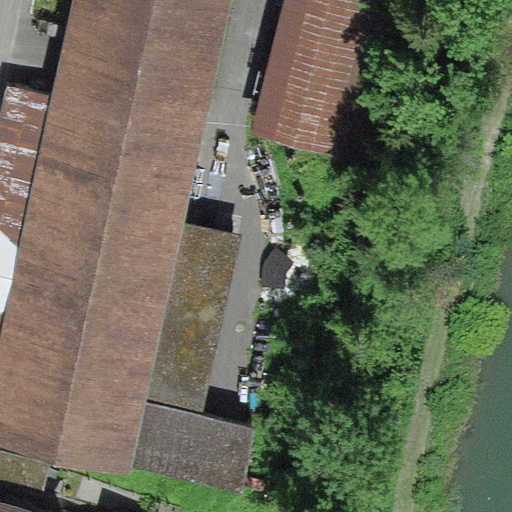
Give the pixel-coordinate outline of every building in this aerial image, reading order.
[(7,295),(0,327),(0,411),(123,438),(139,366),(172,210),(217,0),(70,0),(53,83),(22,225),(7,295)] [(290,0),(262,109),(344,130),(378,0),(290,0)] [(0,220),(22,225),(53,83),(10,74),(0,118),(0,220)] [(172,210),(139,366),(218,383),(252,227),(172,210)] [(0,475),(0,511),(63,511),(68,487),(0,475)] [(159,511),(115,498),(110,511),(159,511)]
